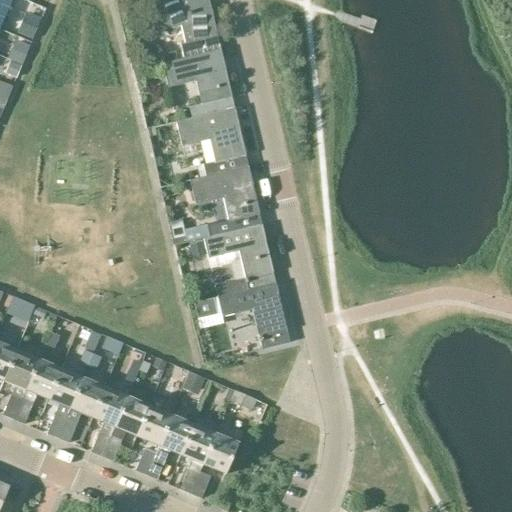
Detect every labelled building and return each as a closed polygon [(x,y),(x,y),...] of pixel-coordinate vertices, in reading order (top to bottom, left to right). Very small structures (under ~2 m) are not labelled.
[(183,44),(179,45),(183,61),(220,52),(207,0),(173,0),(148,5),(154,33),(180,28),(183,44)] [(39,17),(28,12),(20,30),(31,35),(39,17)] [(27,44),(16,40),(10,56),(21,61),(27,44)] [(234,110),(220,52),(183,61),(162,65),(167,89),(196,83),(201,105),(188,107),(191,120),(204,117),(234,110)] [(19,65),(10,61),(6,71),(15,75),(19,65)] [(10,87),(0,82),(0,101),(4,103),(10,87)] [(234,110),(204,117),(191,120),(175,124),(181,147),(198,144),(203,165),(205,179),(217,176),(248,169),(234,110)] [(222,222),(206,226),(209,239),(261,227),(248,169),(217,176),(205,179),(189,183),(195,205),(217,201),(222,222)] [(184,235),(182,223),(171,225),(173,237),(184,235)] [(217,299),(248,292),(275,285),(261,227),(209,239),(203,240),(208,260),(238,253),(244,279),(214,286),(217,299)] [(201,242),(190,244),(193,256),(203,254),(201,242)] [(289,345),(275,285),(248,292),(217,299),(221,319),(252,312),(258,339),(261,352),(289,345)] [(217,314),(214,300),(196,303),(199,317),(217,314)] [(34,307),(32,315),(43,319),(45,312),(34,307)] [(50,333),(45,345),(53,348),(58,336),(50,333)] [(121,344),(106,338),(102,349),(116,355),(121,344)] [(0,343),(0,381),(3,383),(17,351),(0,343)] [(2,417),(13,421),(39,360),(17,351),(3,383),(14,387),(2,417)] [(80,362),(87,365),(92,354),(84,351),(80,362)] [(99,357),(92,354),(87,365),(94,368),(99,357)] [(163,369),(165,363),(155,358),(152,365),(163,369)] [(39,360),(13,421),(24,426),(36,396),(47,401),(61,369),(39,360)] [(142,360),(138,371),(145,374),(150,364),(142,360)] [(83,379),(61,369),(47,401),(58,406),(46,435),(57,440),(83,379)] [(198,390),(203,379),(191,374),(189,373),(184,385),(198,390)] [(128,374),(123,384),(130,387),(134,377),(128,374)] [(83,379),(57,440),(68,444),(81,415),(92,420),(105,388),(83,379)] [(114,429),(127,397),(105,388),(92,420),(103,424),(90,454),(102,459),(114,429)] [(255,401),(234,392),(231,398),(253,408),(255,401)] [(136,438),(149,407),(127,397),(114,429),(102,459),(113,463),(122,440),(133,445),(136,438)] [(136,438),(158,448),(171,416),(149,407),(136,438)] [(180,457),(193,425),(171,416),(158,448),(155,454),(146,477),(157,481),(169,452),(180,457)] [(203,466),(216,435),(193,425),(180,457),(191,462),(179,491),(190,495),(200,473),(203,466)] [(238,444),(216,435),(203,466),(225,476),(238,444)] [(146,477),(155,454),(144,449),(135,473),(146,477)] [(201,500),(210,478),(200,473),(190,495),(201,500)] [(10,511),(13,506),(2,501),(7,488),(0,484),(0,511),(10,511)]
